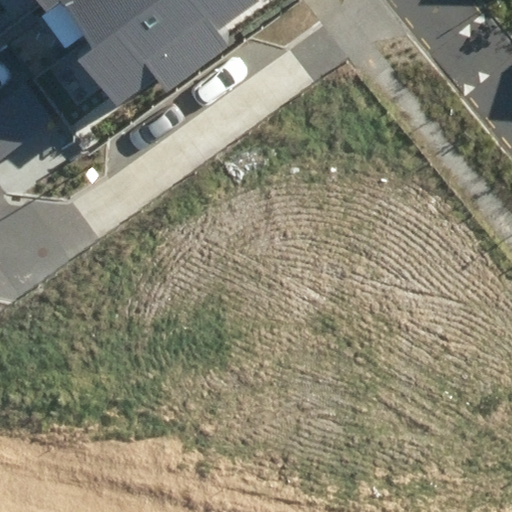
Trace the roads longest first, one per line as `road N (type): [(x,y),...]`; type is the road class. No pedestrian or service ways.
road 1 (residential): [(0,264),(360,0)]
road 2 (tertiary): [(511,94),(437,0)]
